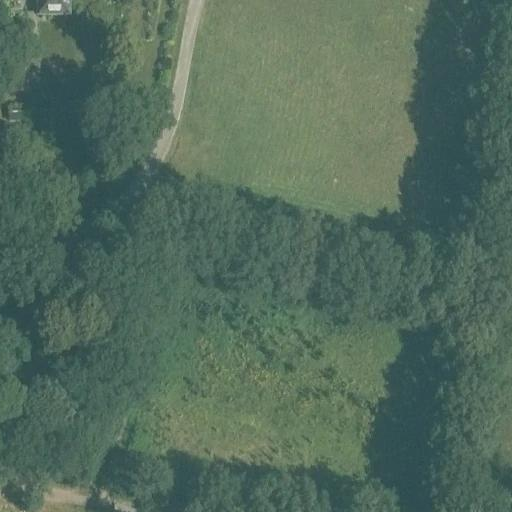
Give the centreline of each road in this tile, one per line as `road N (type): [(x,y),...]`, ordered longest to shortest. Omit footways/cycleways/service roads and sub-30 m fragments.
road 1 (residential): [(0,241),(64,233),(106,211),(146,175),(163,143),(198,0)]
road 2 (track): [(94,491),(139,244),(124,197)]
road 3 (track): [(184,511),(0,473)]
